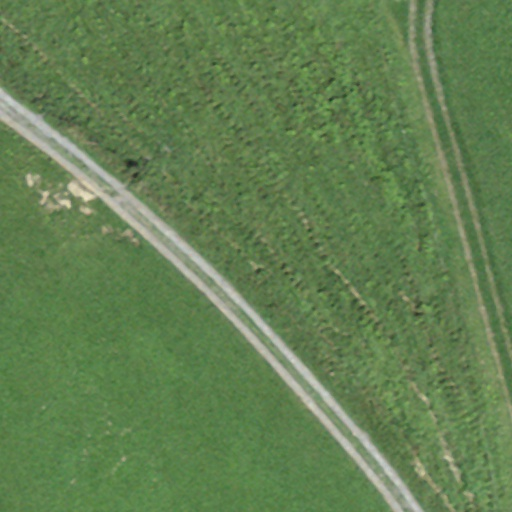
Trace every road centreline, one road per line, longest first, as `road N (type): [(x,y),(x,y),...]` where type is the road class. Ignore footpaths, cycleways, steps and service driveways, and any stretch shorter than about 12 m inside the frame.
road 1 (track): [(0,103),(202,278),(388,477),(409,511)]
road 2 (track): [(434,0),(426,19),(430,83),(511,367)]
